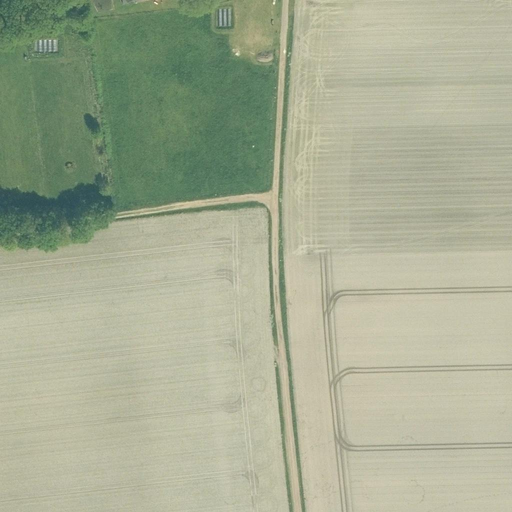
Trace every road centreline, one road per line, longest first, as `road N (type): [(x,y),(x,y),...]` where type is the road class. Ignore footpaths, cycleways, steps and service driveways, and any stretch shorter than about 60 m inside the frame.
road 1 (track): [(274,195),(296,511)]
road 2 (track): [(274,195),(0,225)]
road 3 (track): [(282,54),(274,195)]
